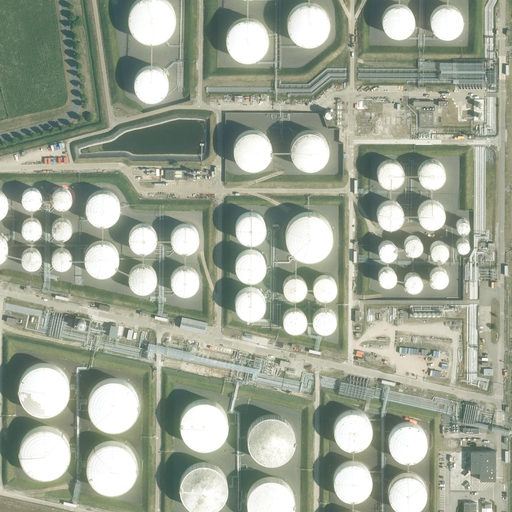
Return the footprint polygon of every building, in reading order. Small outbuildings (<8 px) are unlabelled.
[(131,7),(130,8),(130,10),(129,11),(129,12),(129,13),(128,14),(128,15),(128,16),(128,17),(128,19),(128,20),(128,21),(128,22),(129,23),(129,25),(129,26),(130,27),(130,28),(131,29),(131,30),(132,31),(133,32),(134,34),(135,35),(136,35),(137,36),(138,37),(139,38),(140,38),(141,39),(142,39),(143,40),(144,40),(145,41),(146,41),(148,41),(149,42),(151,42),(152,42),(153,42),(154,42),(155,41),(157,41),(158,41),(159,41),(160,40),(161,40),(162,39),(163,39),(164,38),(165,37),(166,36),(167,36),(168,35),(169,34),(170,33),(171,32),(172,31),(172,30),(173,29),(173,28),(174,27),(174,26),(174,24),(175,23),(175,22),(175,21),(175,20),(175,19),(175,18),(175,17),(175,15),(175,13),(174,12),(174,11),(174,10),(173,9),(173,8),(172,7),(172,6),(171,5),(170,4),(169,3),(169,2),(167,0),(166,0),(136,0),(136,1),(135,1),(134,2),(133,3),(132,5),(132,6),(131,7)] [(287,23),(287,25),(287,26),(287,27),(287,29),(288,30),(288,31),(289,32),(290,34),(290,35),(291,36),(292,37),(292,38),(293,38),(294,39),(295,40),(296,41),(297,41),(299,42),(300,43),(301,43),(303,44),(304,44),(305,44),(307,44),(308,44),(309,44),(310,44),(311,44),(312,44),(313,44),(315,43),(316,43),(317,42),(318,42),(319,41),(320,40),(321,40),(322,39),(323,38),(324,37),(325,36),(325,35),(326,34),(327,33),(328,31),(328,30),(328,29),(328,28),(329,27),(329,25),(329,24),(329,23),(329,22),(329,21),(329,20),(329,19),(328,18),(328,17),(328,16),(327,15),(327,14),(326,13),(326,12),(325,11),(324,10),(323,9),(322,8),(322,7),(321,6),(319,5),(318,5),(317,4),(316,4),(315,3),(313,3),(312,3),(311,2),(309,2),(308,2),(307,2),(306,2),(305,2),(304,3),(303,3),(301,3),(300,4),(299,4),(297,5),(296,6),(295,6),(295,7),(293,8),(293,9),(292,9),(292,10),(291,10),(290,11),(290,12),(289,13),(289,14),(288,16),(288,17),(287,18),(287,19),(287,20),(287,22),(287,23)] [(391,5),(391,6),(390,6),(389,7),(388,7),(387,8),(386,9),(385,10),(385,11),(384,12),(384,13),(383,14),(382,15),(382,16),(382,17),(382,18),(382,19),(382,20),(382,21),(382,22),(382,23),(382,24),(383,25),(383,26),(383,27),(384,28),(385,29),(385,30),(386,31),(387,32),(388,33),(389,33),(390,34),(391,34),(392,35),(393,35),(395,36),(396,36),(397,36),(399,36),(400,36),(401,36),(402,36),(403,35),(404,35),(406,34),(407,33),(408,32),(409,31),(410,31),(410,30),(411,29),(412,28),(412,27),(412,26),(413,26),(413,25),(413,24),(414,23),(414,22),(414,21),(414,20),(414,19),(414,18),(413,17),(413,16),(413,15),(413,14),(412,13),(412,12),(411,11),(410,10),(410,9),(409,8),(408,8),(407,7),(406,6),(405,6),(404,5),(403,5),(402,4),(401,4),(400,4),(399,4),(397,4),(396,4),(395,4),(394,4),(392,5),(391,5)] [(460,14),(460,13),(459,12),(459,11),(458,10),(457,9),(456,8),(455,7),(454,6),(452,6),(451,5),(449,5),(448,5),(447,4),(446,4),(444,4),(443,5),(441,5),(440,5),(439,6),(438,7),(436,8),(435,9),(434,10),(433,12),(432,13),(431,14),(431,15),(431,16),(430,17),(430,18),(430,19),(430,20),(430,21),(430,22),(430,23),(430,24),(430,25),(431,26),(431,27),(432,28),(432,29),(433,30),(434,32),(435,32),(436,33),(437,34),(438,35),(439,35),(440,35),(441,36),(442,36),(444,36),(445,36),(446,36),(447,36),(449,36),(450,36),(451,36),(452,35),(453,35),(454,34),(455,34),(456,33),(457,32),(458,31),(459,30),(460,29),(460,28),(461,27),(461,26),(461,25),(462,23),(462,22),(462,21),(462,20),(462,19),(462,18),(462,17),(461,16),(461,15),(461,14),(460,14)] [(227,32),(227,33),(226,34),(226,35),(226,36),(226,38),(226,39),(226,40),(226,41),(226,42),(226,43),(227,44),(227,45),(227,46),(228,47),(228,48),(229,49),(229,50),(230,52),(231,53),(232,53),(233,54),(234,55),(235,56),(236,57),(237,58),(238,58),(240,58),(241,59),(242,59),(243,60),(245,60),(246,60),(248,60),(249,60),(250,60),(252,59),(253,59),(254,58),(255,58),(256,58),(257,57),(258,56),(260,55),(261,55),(262,54),(262,53),(263,52),(264,51),(265,50),(265,49),(266,48),(266,47),(267,46),(267,45),(267,43),(268,42),(268,41),(268,40),(268,39),(268,38),(268,37),(268,36),(268,35),(268,34),(267,33),(267,32),(267,31),(266,30),(266,29),(265,28),(264,27),(264,26),(263,25),(262,24),(261,23),(260,22),(259,22),(258,21),(257,20),(256,20),(255,19),(253,19),(252,18),(251,18),(250,18),(248,18),(247,18),(245,18),(244,18),(243,18),(241,19),(239,19),(238,20),(237,20),(236,21),(234,22),(233,23),(232,24),(231,25),(230,26),(229,27),(229,28),(228,29),(228,30),(227,31),(227,32)] [(139,70),(138,71),(137,72),(137,73),(136,74),(136,75),(135,76),(135,77),(135,78),(134,79),(134,80),(134,81),(134,82),(134,83),(134,84),(134,86),(134,87),(135,88),(135,89),(135,90),(136,91),(137,92),(137,93),(138,93),(139,94),(139,95),(140,96),(141,97),(142,97),(143,98),(144,98),(145,98),(146,99),(147,99),(149,99),(150,99),(151,100),(152,99),(153,99),(154,99),(155,99),(156,99),(157,98),(158,98),(160,97),(161,97),(161,96),(162,95),(163,95),(164,94),(164,93),(165,92),(166,91),(166,90),(167,89),(167,88),(167,87),(168,86),(168,85),(168,84),(168,83),(168,82),(168,81),(168,80),(168,79),(167,78),(167,77),(167,76),(166,74),(165,73),(165,72),(164,71),(163,70),(162,70),(161,69),(160,68),(158,67),(157,66),(156,66),(154,66),(153,66),(152,66),(151,65),(149,66),(148,66),(147,66),(145,66),(144,67),(143,68),(141,68),(140,69),(139,70)] [(331,125),(335,125),(336,110),(325,110),(325,117),(329,117),(329,121),(331,122),(331,125)] [(265,135),(264,134),(263,133),(262,132),(261,132),(259,131),(258,131),(256,130),(255,130),(253,130),(252,130),(250,130),(249,130),(247,130),(246,131),(245,131),(243,132),(242,133),(241,133),(240,134),(239,135),(238,136),(237,137),(236,139),(235,140),(235,141),(235,142),(234,142),(234,143),(234,144),(234,145),(233,146),(233,147),(233,148),(233,149),(233,150),(233,151),(233,152),(234,153),(234,154),(234,155),(235,156),(235,157),(236,158),(236,159),(237,160),(238,161),(239,162),(240,163),(240,164),(241,164),(243,165),(244,166),(245,167),(246,167),(247,167),(248,167),(249,168),(251,168),(252,168),(253,168),(254,168),(255,168),(257,167),(258,167),(259,167),(260,166),(261,166),(262,165),(263,165),(263,164),(264,164),(265,163),(266,162),(267,161),(268,160),(268,159),(269,158),(269,157),(270,156),(270,155),(271,154),(271,153),(271,152),(271,151),(271,150),(271,149),(271,147),(271,146),(271,145),(271,144),(270,143),(270,142),(269,141),(269,140),(268,139),(268,138),(267,137),(266,136),(266,135),(265,135)] [(299,133),(298,133),(298,134),(297,135),(296,135),(295,136),(294,137),(293,138),(293,139),(292,140),(292,142),(291,143),(291,144),(291,145),(290,146),(290,147),(290,148),(290,149),(290,150),(290,151),(290,152),(291,153),(291,155),(291,156),(292,157),(292,158),(293,159),(294,160),(295,161),(296,162),(297,163),(297,164),(298,165),(299,165),(300,166),(301,166),(302,167),(303,167),(305,167),(306,168),(307,168),(308,168),(309,168),(310,168),(311,168),(312,168),(314,167),(315,167),(316,167),(317,166),(318,166),(319,165),(320,165),(320,164),(321,164),(322,163),(323,162),(324,161),(325,160),(325,159),(326,158),(326,157),(327,156),(327,155),(327,154),(328,152),(328,151),(328,150),(328,148),(328,147),(328,146),(328,145),(327,144),(327,143),(327,142),(326,141),(326,140),(325,139),(324,138),(324,137),(323,136),(321,134),(320,133),(318,132),(317,132),(315,131),(314,131),(313,130),(311,130),(309,130),(308,130),(307,130),(305,130),(303,131),(302,131),(301,132),(299,133)] [(403,166),(402,165),(401,164),(400,163),(399,162),(398,162),(398,161),(397,161),(396,160),(395,160),(394,160),(392,159),(391,159),(390,159),(389,159),(388,159),(387,160),(386,160),(384,161),(383,162),(382,162),(381,163),(381,164),(380,165),(379,166),(378,168),(378,169),(378,170),(377,171),(377,172),(377,173),(377,174),(378,175),(378,176),(378,177),(379,178),(379,179),(379,180),(380,181),(381,182),(382,183),(383,183),(384,184),(385,185),(386,185),(387,185),(388,186),(389,186),(390,186),(391,186),(392,186),(394,185),(395,185),(397,184),(398,184),(398,183),(399,183),(400,182),(401,181),(402,180),(402,179),(403,178),(403,177),(404,176),(404,175),(404,174),(404,173),(404,172),(404,171),(404,170),(403,169),(403,168),(403,166)] [(444,168),(443,167),(442,165),(441,164),(440,163),(439,162),(438,161),(437,161),(436,160),(435,160),(433,160),(432,159),(431,159),(430,159),(429,160),(428,160),(427,160),(426,160),(425,161),(424,162),(423,162),(422,163),(421,164),(420,165),(420,166),(419,167),(419,168),(418,169),(418,170),(418,171),(418,172),(418,173),(418,174),(418,175),(418,176),(419,177),(419,178),(419,179),(420,179),(420,181),(421,181),(422,182),(423,183),(425,184),(426,185),(427,185),(428,186),(429,186),(430,186),(432,186),(433,186),(434,186),(436,185),(437,185),(438,184),(440,183),(441,182),(442,181),(442,180),(443,180),(443,179),(443,178),(444,177),(444,176),(444,175),(445,174),(445,173),(445,172),(445,171),(444,170),(444,169),(444,168)] [(42,195),(41,194),(41,193),(41,192),(40,192),(40,191),(39,190),(38,190),(38,189),(37,189),(36,188),(35,188),(34,188),(33,188),(32,187),(32,188),(31,188),(30,188),(29,188),(28,188),(28,189),(27,189),(26,189),(26,190),(25,191),(24,191),(24,192),(23,193),(23,194),(22,195),(22,196),(22,197),(22,198),(22,199),(22,200),(23,201),(23,202),(24,203),(25,204),(25,205),(26,205),(26,206),(27,206),(28,207),(29,207),(30,207),(31,207),(32,208),(33,208),(33,207),(34,207),(35,207),(36,207),(37,206),(38,206),(39,205),(40,204),(40,203),(41,203),(41,202),(42,201),(42,200),(42,199),(42,198),(42,197),(42,196),(42,195)] [(72,198),(72,197),(72,196),(72,195),(71,194),(71,193),(70,192),(69,191),(69,190),(68,190),(67,189),(66,189),(65,188),(64,188),(63,188),(62,188),(61,188),(60,188),(59,188),(58,188),(57,189),(56,189),(56,190),(55,191),(54,191),(54,192),(53,193),(53,194),(52,194),(52,195),(52,196),(52,197),(52,198),(52,199),(52,200),(52,201),(53,202),(53,203),(54,203),(54,204),(55,205),(56,206),(57,207),(58,207),(59,207),(60,208),(61,208),(62,208),(63,208),(64,208),(65,207),(66,207),(67,206),(68,206),(69,205),(70,204),(70,203),(71,202),(71,201),(72,200),(72,199),(72,198)] [(104,190),(103,190),(102,190),(101,190),(100,190),(99,190),(98,190),(97,190),(96,191),(95,191),(94,192),(93,192),(92,193),(91,194),(90,194),(89,195),(89,196),(88,197),(87,198),(87,199),(86,200),(86,201),(86,202),(85,203),(85,204),(85,205),(85,206),(85,207),(85,208),(85,209),(85,210),(85,211),(86,212),(86,213),(86,214),(87,215),(88,216),(88,217),(89,218),(90,219),(90,220),(91,220),(92,221),(93,222),(94,222),(95,223),(96,223),(97,223),(98,224),(99,224),(100,224),(101,224),(102,224),(103,224),(104,224),(105,224),(106,224),(107,224),(108,223),(109,223),(110,222),(111,222),(112,221),(113,220),(114,220),(115,219),(115,218),(116,217),(117,217),(117,216),(118,215),(118,214),(119,213),(119,212),(119,211),(119,209),(120,208),(120,207),(120,206),(120,205),(119,204),(119,203),(119,202),(119,201),(118,200),(118,199),(117,198),(117,197),(116,196),(115,195),(114,194),(113,193),(112,193),(111,192),(110,191),(109,191),(108,191),(107,190),(106,190),(105,190),(104,190)] [(395,201),(393,201),(392,201),(391,200),(390,200),(389,201),(388,201),(387,201),(386,201),(385,201),(384,202),(383,203),(382,203),(381,204),(380,205),(380,206),(379,207),(378,208),(378,209),(378,210),(377,211),(377,212),(377,213),(377,214),(377,215),(377,216),(377,217),(378,218),(378,219),(379,221),(380,222),(380,223),(381,223),(382,224),(382,225),(383,225),(384,226),(385,226),(386,226),(387,227),(388,227),(389,227),(390,227),(391,227),(392,227),(393,227),(394,227),(395,226),(396,226),(397,225),(398,225),(399,224),(400,223),(401,222),(402,221),(402,220),(403,218),(403,217),(404,216),(404,215),(404,214),(404,213),(404,212),(403,212),(403,211),(403,210),(403,209),(402,208),(402,207),(401,206),(401,205),(400,205),(399,204),(399,203),(398,203),(397,202),(396,202),(395,201)] [(433,200),(432,200),(431,200),(430,200),(429,200),(428,200),(427,200),(426,201),(425,201),(424,202),(423,203),(422,203),(421,204),(421,205),(420,205),(420,206),(419,207),(419,208),(419,209),(418,209),(418,210),(418,211),(418,212),(418,213),(418,214),(418,215),(418,216),(418,217),(419,218),(419,219),(420,220),(420,221),(421,222),(422,223),(423,224),(424,224),(425,225),(426,225),(426,226),(427,226),(428,226),(429,226),(430,226),(431,226),(432,226),(433,226),(434,226),(435,226),(436,225),(437,225),(438,225),(439,224),(440,223),(441,222),(442,221),(442,220),(443,219),(444,218),(444,217),(444,216),(444,215),(445,214),(445,213),(444,212),(444,211),(444,210),(444,209),(444,208),(443,207),(442,206),(442,205),(441,204),(440,203),(439,202),(437,201),(436,201),(435,200),(434,200),(433,200)] [(265,222),(264,221),(264,220),(263,219),(263,218),(262,218),(261,217),(261,216),(260,215),(259,215),(258,214),(257,213),(256,213),(255,213),(254,212),(253,212),(252,212),(251,212),(250,212),(248,212),(247,212),(246,212),(245,213),(244,213),(243,214),(242,214),(241,215),(240,216),(239,217),(238,218),(238,219),(237,220),(237,221),(236,222),(236,223),(235,224),(235,225),(235,226),(235,227),(235,228),(235,229),(236,230),(236,231),(236,232),(237,233),(237,234),(238,235),(238,236),(239,237),(240,238),(241,239),(242,239),(243,240),(244,240),(245,241),(246,241),(247,242),(248,242),(249,242),(250,242),(251,242),(252,242),(253,242),(254,241),(255,241),(256,241),(257,240),(258,240),(259,239),(260,238),(261,238),(262,237),(262,236),(263,235),(264,234),(264,233),(264,232),(265,231),(265,230),(265,229),(265,228),(265,227),(265,226),(265,225),(265,223),(265,222)] [(315,213),(313,212),(312,212),(311,212),(310,212),(308,212),(307,212),(306,212),(304,212),(303,212),(302,213),(301,213),(299,214),(298,214),(297,215),(296,216),(295,216),(294,217),(293,218),(292,219),(291,220),(290,221),(289,222),(289,223),(288,224),(287,225),(287,227),(286,228),(286,229),(286,230),(285,232),(285,233),(285,234),(285,236),(285,237),(285,238),(286,240),(286,241),(286,242),(287,243),(287,245),(288,246),(288,247),(289,248),(290,249),(290,250),(291,251),(292,252),(293,253),(294,254),(295,255),(296,255),(298,256),(299,257),(300,257),(301,257),(302,258),(304,258),(305,258),(306,259),(308,259),(309,259),(310,259),(312,258),(313,258),(314,258),(315,258),(317,257),(318,257),(319,256),(320,256),(321,255),(323,254),(324,253),(325,252),(326,251),(327,250),(328,248),(329,247),(329,246),(330,245),(330,244),(331,243),(331,241),(332,240),(332,239),(332,238),(332,236),(332,235),(332,234),(332,232),(332,231),(331,230),(331,228),(331,227),(330,226),(330,225),(329,224),(328,222),(328,221),(327,220),(326,219),(325,218),(324,218),(323,217),(322,216),(321,215),(320,215),(318,214),(317,213),(316,213),(315,213)] [(22,226),(22,227),(22,228),(22,229),(22,230),(22,231),(23,232),(23,233),(24,234),(25,235),(26,236),(27,236),(28,237),(29,237),(30,237),(31,238),(32,238),(33,237),(34,237),(35,237),(36,237),(36,236),(37,236),(38,236),(38,235),(39,234),(40,234),(40,233),(41,232),(41,231),(41,230),(42,229),(42,228),(42,227),(42,226),(42,225),(41,224),(41,223),(40,222),(39,221),(39,220),(38,220),(37,219),(36,218),(35,218),(34,218),(33,218),(32,218),(31,218),(30,218),(29,218),(28,218),(27,219),(26,219),(26,220),(25,220),(24,221),(23,222),(23,223),(22,224),(22,225),(22,226)] [(52,226),(52,227),(52,228),(52,229),(52,230),(52,231),(53,232),(53,233),(54,233),(54,234),(55,235),(56,236),(57,236),(57,237),(58,237),(59,237),(60,238),(61,238),(62,238),(63,238),(64,237),(65,237),(66,237),(67,237),(67,236),(68,236),(69,235),(69,234),(70,234),(70,233),(71,232),(71,231),(72,231),(72,230),(72,229),(72,228),(72,227),(72,226),(72,225),(71,224),(71,223),(70,222),(70,221),(69,221),(69,220),(68,220),(67,219),(66,219),(66,218),(65,218),(64,218),(63,218),(62,218),(61,218),(60,218),(59,218),(58,219),(57,219),(56,219),(56,220),(55,221),(54,221),(54,222),(53,223),(53,224),(52,225),(52,226)] [(459,219),(457,220),(455,221),(454,223),(453,225),(453,228),(454,230),(456,231),(458,232),(459,232),(462,232),(464,231),(465,228),(466,226),(466,224),(465,222),(463,221),(461,220),(459,219)] [(134,226),(134,227),(133,227),(132,228),(131,229),(131,230),(130,230),(130,231),(130,232),(129,233),(129,234),(129,235),(129,236),(129,237),(129,238),(129,239),(129,240),(129,241),(130,242),(130,243),(130,244),(131,245),(132,246),(133,247),(134,248),(134,249),(135,249),(136,250),(137,250),(138,250),(139,251),(140,251),(141,251),(142,251),(143,251),(144,251),(145,251),(146,251),(147,251),(148,250),(149,250),(150,249),(151,249),(151,248),(152,247),(153,247),(154,246),(154,245),(155,244),(155,243),(156,243),(156,242),(156,241),(156,240),(157,239),(157,238),(157,237),(157,236),(156,235),(156,234),(156,233),(156,232),(155,231),(155,230),(154,229),(154,228),(153,228),(152,227),(151,226),(150,225),(149,225),(148,224),(147,224),(146,224),(145,223),(144,223),(143,223),(142,223),(141,223),(140,223),(139,224),(138,224),(137,224),(136,225),(135,225),(134,226)] [(177,226),(176,227),(175,227),(175,228),(174,229),(173,229),(173,230),(172,231),(172,232),(171,233),(171,234),(171,235),(171,236),(171,237),(171,238),(171,239),(171,240),(171,241),(171,242),(172,243),(172,244),(173,245),(173,246),(174,246),(175,247),(175,248),(176,248),(177,249),(178,250),(179,250),(180,250),(180,251),(181,251),(182,251),(183,251),(184,251),(185,251),(186,251),(187,251),(188,251),(189,251),(190,250),(191,250),(192,249),(193,249),(194,248),(195,247),(196,246),(196,245),(197,244),(197,243),(198,242),(198,241),(198,240),(199,239),(199,238),(199,237),(199,236),(199,235),(198,234),(198,233),(197,232),(197,231),(196,230),(196,229),(195,228),(194,227),(193,226),(192,226),(191,225),(190,225),(189,224),(188,224),(187,224),(186,224),(185,224),(184,224),(183,224),(182,224),(181,224),(180,224),(180,225),(179,225),(178,225),(177,226)] [(421,239),(420,238),(419,237),(418,236),(417,236),(417,235),(416,235),(415,235),(414,235),(413,235),(412,235),(411,235),(410,235),(409,235),(408,236),(407,236),(406,237),(406,238),(405,238),(405,239),(404,240),(404,241),(404,242),(403,243),(403,244),(403,245),(404,246),(404,247),(404,248),(405,249),(405,250),(406,251),(407,251),(407,252),(408,252),(409,253),(411,253),(412,253),(413,253),(414,253),(416,253),(417,253),(418,252),(419,251),(420,251),(420,250),(421,250),(421,249),(421,248),(422,247),(422,246),(422,245),(422,244),(422,243),(422,242),(422,241),(421,240),(421,239)] [(460,239),(458,239),(456,240),(454,242),(453,244),(453,246),(453,248),(454,250),(456,251),(457,252),(459,253),(462,252),(464,251),(465,249),(466,247),(466,245),(465,243),(464,241),(462,240),(460,239)] [(379,246),(378,247),(378,248),(378,249),(378,250),(378,251),(379,252),(379,253),(379,254),(380,254),(380,255),(381,256),(382,257),(383,258),(384,258),(385,258),(386,259),(387,259),(388,259),(389,259),(390,258),(391,258),(392,258),(393,257),(394,256),(395,255),(396,254),(396,253),(397,252),(397,251),(397,250),(397,249),(397,248),(397,247),(397,246),(396,246),(396,245),(396,244),(395,244),(395,243),(394,242),(393,242),(393,241),(392,241),(391,240),(390,240),(389,240),(388,240),(387,240),(386,240),(385,240),(384,240),(383,241),(382,242),(381,242),(380,243),(380,244),(379,245),(379,246)] [(430,247),(430,248),(429,249),(429,250),(429,251),(430,251),(430,252),(430,253),(430,254),(431,255),(432,256),(432,257),(433,258),(434,258),(435,258),(436,259),(437,259),(438,259),(440,259),(441,259),(442,259),(443,258),(444,258),(445,257),(446,256),(446,255),(447,255),(447,254),(448,253),(448,252),(448,250),(448,249),(448,248),(448,247),(448,246),(447,246),(447,245),(446,244),(446,243),(445,243),(444,242),(443,241),(442,241),(440,240),(439,240),(437,240),(437,241),(436,241),(435,241),(434,241),(434,242),(433,243),(432,243),(432,244),(431,244),(431,245),(430,246),(430,247)] [(103,241),(102,241),(101,241),(100,241),(99,241),(98,241),(97,241),(96,242),(95,242),(94,243),(93,243),(92,244),(91,244),(90,245),(90,246),(89,246),(88,247),(88,248),(87,249),(86,250),(86,251),(86,252),(85,253),(85,254),(85,255),(85,256),(84,257),(84,258),(84,259),(85,260),(85,261),(85,262),(85,263),(86,264),(86,265),(87,266),(87,267),(88,268),(88,269),(89,269),(90,270),(91,271),(92,271),(92,272),(93,273),(94,273),(95,274),(96,274),(97,274),(98,274),(99,275),(100,275),(101,275),(103,275),(104,275),(105,274),(106,274),(107,274),(108,274),(109,273),(110,273),(111,272),(112,271),(113,270),(114,269),(115,268),(116,267),(116,266),(117,265),(117,264),(118,263),(118,262),(118,261),(118,260),(118,259),(119,258),(119,257),(118,256),(118,255),(118,254),(118,253),(117,252),(117,251),(117,250),(116,249),(116,248),(115,247),(114,246),(113,246),(113,245),(112,244),(111,244),(110,243),(109,243),(108,242),(107,242),(106,241),(105,241),(104,241),(103,241)] [(39,264),(40,264),(40,263),(41,262),(41,261),(41,260),(42,259),(42,258),(42,257),(42,256),(41,256),(41,255),(41,254),(41,253),(40,253),(40,252),(39,251),(38,250),(37,250),(37,249),(36,249),(35,248),(34,248),(33,248),(32,248),(31,248),(30,248),(29,248),(28,248),(27,249),(26,250),(25,250),(25,251),(24,251),(23,252),(23,253),(22,254),(22,255),(22,256),(22,257),(22,258),(22,259),(22,260),(22,261),(23,262),(23,263),(23,264),(24,264),(25,265),(26,266),(27,267),(28,267),(29,267),(30,267),(30,268),(31,268),(32,268),(33,268),(34,267),(35,267),(36,267),(37,266),(38,265),(39,265),(39,264)] [(69,251),(69,250),(68,250),(67,249),(66,248),(65,248),(64,248),(63,248),(62,248),(61,248),(60,248),(59,248),(58,248),(57,249),(56,249),(56,250),(55,250),(54,251),(53,252),(53,253),(52,253),(52,254),(52,255),(52,256),(52,257),(52,258),(52,259),(52,260),(52,261),(52,262),(53,262),(53,263),(54,264),(55,265),(56,266),(57,266),(57,267),(58,267),(59,267),(60,268),(61,268),(62,268),(63,268),(64,267),(65,267),(66,267),(67,266),(68,266),(68,265),(69,265),(70,264),(70,263),(71,262),(71,261),(71,260),(72,259),(72,258),(72,257),(72,256),(71,255),(71,254),(71,253),(70,252),(69,251)] [(261,253),(260,253),(259,252),(258,251),(257,251),(256,251),(255,250),(254,250),(253,250),(252,249),(251,249),(250,249),(249,249),(248,249),(247,250),(246,250),(245,250),(244,251),(243,251),(242,252),(241,252),(241,253),(240,253),(239,254),(238,255),(238,256),(237,257),(237,258),(236,259),(236,260),(236,261),(235,262),(235,263),(235,264),(235,265),(235,266),(235,267),(235,268),(235,269),(236,270),(236,271),(237,272),(237,273),(238,273),(238,274),(239,275),(240,276),(241,277),(242,278),(243,278),(244,279),(245,279),(246,279),(247,280),(248,280),(249,280),(250,280),(251,280),(252,280),(253,280),(254,280),(255,279),(256,279),(257,279),(258,278),(259,277),(260,277),(260,276),(261,276),(262,275),(263,274),(263,273),(264,272),(264,271),(265,270),(265,269),(265,268),(265,267),(266,266),(266,265),(266,264),(266,263),(266,262),(265,261),(265,260),(265,259),(264,258),(264,257),(263,256),(262,255),(261,254),(261,253)] [(154,269),(153,268),(153,267),(152,267),(151,266),(150,265),(149,265),(148,264),(147,264),(146,263),(145,263),(143,263),(142,263),(141,263),(140,263),(139,264),(138,264),(137,264),(136,265),(135,265),(135,266),(134,266),(133,267),(132,268),(131,269),(130,270),(130,271),(130,272),(129,273),(129,274),(129,275),(129,276),(129,277),(129,278),(129,279),(129,280),(129,281),(129,282),(130,283),(130,284),(131,285),(131,286),(132,287),(133,287),(134,288),(134,289),(135,289),(136,290),(137,290),(138,290),(139,291),(140,291),(141,291),(142,291),(143,291),(144,291),(145,291),(146,291),(147,290),(148,290),(149,290),(150,289),(151,288),(152,288),(153,287),(153,286),(154,285),(155,285),(155,284),(155,283),(156,282),(156,281),(156,280),(157,279),(157,278),(157,277),(157,276),(156,275),(156,274),(156,273),(156,272),(155,271),(155,270),(154,269)] [(192,268),(191,267),(190,266),(189,266),(188,266),(187,266),(186,266),(185,266),(184,266),(183,266),(182,266),(181,266),(180,266),(179,267),(178,267),(177,268),(176,268),(176,269),(175,270),(174,270),(174,271),(173,272),(173,273),(172,273),(172,274),(171,275),(171,276),(171,277),(171,278),(171,279),(171,280),(171,281),(171,282),(171,283),(171,284),(172,285),(172,286),(173,287),(173,288),(174,288),(174,289),(175,290),(176,290),(177,291),(177,292),(178,292),(179,292),(180,293),(181,293),(182,293),(183,293),(184,293),(185,294),(186,293),(187,293),(188,293),(189,293),(190,292),(191,292),(192,292),(193,291),(193,290),(194,290),(195,289),(195,288),(196,288),(197,287),(197,286),(197,285),(198,284),(198,283),(199,282),(199,281),(199,280),(199,279),(199,278),(198,277),(198,276),(198,275),(198,274),(197,273),(196,272),(196,271),(195,270),(194,269),(193,268),(192,268)] [(378,273),(378,274),(378,275),(378,276),(378,277),(378,278),(378,279),(379,280),(380,281),(380,282),(381,282),(381,283),(382,283),(383,284),(384,284),(385,284),(387,285),(388,284),(389,284),(390,284),(391,284),(392,283),(393,282),(394,282),(395,281),(395,280),(396,279),(396,278),(396,277),(396,276),(396,275),(396,274),(396,273),(396,272),(396,271),(395,270),(394,269),(393,268),(392,267),(391,266),(390,266),(389,266),(388,266),(387,266),(386,266),(385,266),(384,266),(383,267),(382,267),(381,268),(380,268),(380,269),(379,270),(378,271),(378,272),(378,273)] [(431,271),(430,271),(430,272),(429,273),(429,274),(429,275),(429,276),(429,277),(429,278),(430,279),(430,280),(430,281),(431,281),(431,282),(432,283),(433,283),(434,284),(435,285),(436,285),(438,285),(439,285),(441,285),(442,285),(443,284),(444,283),(445,282),(446,282),(446,281),(447,281),(447,280),(447,279),(448,278),(448,277),(448,276),(448,275),(448,274),(447,273),(447,272),(447,271),(446,271),(446,270),(445,269),(444,268),(443,268),(442,267),(441,267),(440,266),(439,266),(438,266),(437,266),(436,267),(435,267),(434,268),(433,268),(432,269),(431,269),(431,270),(431,271)] [(421,277),(421,276),(420,275),(420,274),(419,274),(418,273),(417,272),(416,272),(415,271),(414,271),(413,271),(412,271),(411,271),(410,272),(409,272),(408,272),(407,273),(406,274),(405,275),(404,276),(404,277),(404,278),(403,279),(403,280),(403,281),(403,282),(403,283),(404,283),(404,284),(404,285),(405,286),(406,287),(407,288),(408,289),(409,289),(410,290),(411,290),(412,290),(414,290),(415,290),(416,289),(417,289),(418,288),(419,288),(420,287),(420,286),(421,286),(421,285),(421,284),(422,283),(422,282),(422,281),(422,280),(422,279),(422,278),(422,277),(421,277)] [(301,296),(302,296),(303,295),(304,294),(304,293),(305,293),(305,292),(306,291),(306,290),(306,289),(306,288),(306,287),(307,287),(306,286),(306,285),(306,284),(306,283),(306,282),(305,281),(304,280),(304,279),(303,278),(302,277),(301,277),(300,276),(299,275),(298,275),(297,275),(296,275),(295,275),(294,275),(293,275),(292,275),(291,275),(290,276),(289,276),(288,276),(288,277),(287,277),(286,278),(286,279),(285,279),(285,280),(284,281),(284,282),(283,283),(283,284),(283,285),(283,286),(283,287),(283,288),(283,289),(283,290),(283,291),(284,291),(284,292),(285,293),(285,294),(286,294),(286,295),(287,296),(288,296),(288,297),(289,297),(290,297),(291,298),(292,298),(293,298),(294,298),(295,298),(296,298),(297,298),(298,298),(299,298),(300,297),(301,296)] [(315,280),(314,281),(314,282),(313,283),(313,284),(313,285),(313,286),(313,287),(313,288),(313,289),(313,290),(313,291),(314,292),(314,293),(315,294),(316,295),(316,296),(317,296),(318,297),(319,297),(319,298),(320,298),(321,298),(322,298),(323,299),(324,299),(325,299),(326,299),(327,298),(328,298),(329,298),(330,297),(331,297),(332,296),(333,295),(334,294),(335,293),(335,292),(336,291),(336,290),(336,289),(336,288),(336,287),(336,286),(336,285),(336,284),(336,283),(335,282),(335,281),(334,280),(334,279),(333,278),(332,278),(332,277),(331,277),(330,276),(329,276),(328,276),(328,275),(327,275),(326,275),(325,275),(324,275),(323,275),(322,275),(321,275),(320,276),(319,276),(318,277),(317,277),(317,278),(316,279),(315,279),(315,280)] [(261,291),(260,290),(259,289),(258,289),(257,288),(256,288),(255,287),(254,287),(253,287),(252,287),(251,287),(250,287),(249,287),(248,287),(247,287),(246,287),(245,288),(244,288),(243,288),(242,289),(241,289),(241,290),(240,291),(239,292),(238,292),(238,293),(237,294),(237,295),(236,296),(236,297),(236,298),(235,299),(235,300),(235,301),(235,302),(235,303),(235,304),(235,305),(235,306),(236,307),(236,308),(237,309),(237,310),(238,311),(239,312),(240,313),(240,314),(241,314),(242,315),(243,315),(244,316),(245,316),(246,317),(247,317),(248,317),(249,317),(250,317),(251,317),(252,317),(253,317),(254,317),(255,317),(256,316),(257,316),(258,315),(259,315),(260,314),(261,313),(262,312),(263,311),(263,310),(264,310),(264,309),(265,308),(265,307),(265,306),(265,305),(266,304),(266,303),(266,302),(266,301),(265,300),(265,299),(265,298),(265,297),(264,296),(264,295),(263,294),(263,293),(262,292),(261,291)] [(305,325),(306,324),(306,323),(306,322),(306,321),(307,321),(307,320),(307,319),(307,318),(306,317),(306,316),(306,315),(306,314),(305,313),(304,312),(303,311),(302,310),(301,309),(300,308),(299,308),(298,308),(297,308),(296,307),(295,307),(294,307),(293,307),(292,308),(291,308),(290,308),(289,309),(288,309),(287,310),(286,311),(285,312),(284,313),(284,314),(284,315),(283,316),(283,317),(283,318),(283,319),(283,320),(283,321),(283,322),(283,323),(284,324),(284,325),(285,326),(285,327),(286,328),(287,328),(288,329),(289,330),(290,330),(291,331),(292,331),(293,331),(294,331),(295,331),(296,331),(297,331),(298,331),(299,330),(300,330),(301,330),(301,329),(302,328),(303,328),(304,327),(305,326),(305,325)] [(335,313),(334,312),(333,312),(333,311),(332,310),(331,310),(330,309),(329,309),(329,308),(328,308),(327,308),(326,308),(325,307),(324,307),(323,308),(322,308),(321,308),(320,308),(319,309),(318,309),(317,310),(316,310),(316,311),(315,312),(314,313),(313,314),(313,315),(313,316),(313,317),(312,318),(312,319),(312,320),(312,321),(313,322),(313,323),(313,324),(314,325),(314,326),(315,326),(315,327),(316,328),(317,329),(318,330),(319,330),(320,331),(321,331),(322,331),(323,331),(324,331),(325,331),(326,331),(327,331),(328,331),(329,330),(330,330),(331,330),(331,329),(332,328),(333,328),(334,327),(334,326),(335,325),(335,324),(336,323),(336,322),(336,321),(336,320),(336,319),(336,318),(336,317),(336,316),(335,315),(335,314),(335,313)] [(488,321),(488,311),(479,310),(479,320),(488,321)] [(89,329),(91,319),(78,316),(75,327),(89,329)] [(180,327),(206,333),(208,322),(182,316),(180,327)] [(392,344),(393,344),(393,343),(394,343),(394,342),(395,342),(396,341),(396,340),(397,339),(397,338),(398,337),(398,336),(398,335),(398,334),(398,333),(398,332),(398,331),(398,330),(398,329),(397,329),(397,328),(396,326),(395,325),(395,324),(394,323),(393,323),(392,322),(391,321),(390,321),(389,320),(388,320),(387,320),(386,320),(385,320),(384,320),(383,320),(382,320),(381,320),(380,321),(379,321),(378,321),(377,322),(376,323),(375,324),(374,325),(373,327),(372,327),(372,328),(372,329),(372,330),(371,331),(371,332),(371,333),(371,334),(371,335),(371,336),(372,337),(372,338),(372,339),(373,340),(373,341),(374,341),(375,343),(376,343),(376,344),(377,344),(378,345),(379,345),(380,346),(381,346),(382,346),(383,347),(384,347),(385,347),(386,347),(387,346),(388,346),(389,346),(390,346),(391,345),(392,344)] [(459,322),(458,322),(457,322),(456,323),(455,323),(455,324),(454,324),(454,325),(453,326),(453,327),(453,328),(453,329),(454,329),(454,330),(454,331),(455,331),(455,332),(456,332),(457,332),(458,332),(459,332),(460,332),(461,332),(461,331),(462,331),(462,330),(463,330),(463,329),(463,328),(463,327),(463,326),(463,325),(462,325),(462,324),(461,323),(460,323),(459,322)] [(433,329),(432,329),(431,329),(430,329),(430,330),(429,330),(429,331),(428,332),(428,333),(428,334),(428,335),(429,336),(429,337),(430,337),(431,338),(432,338),(433,338),(434,338),(435,338),(435,337),(436,337),(436,336),(437,336),(437,335),(437,334),(437,333),(437,332),(437,331),(436,330),(435,330),(435,329),(434,329),(433,329)] [(423,354),(422,354),(422,353),(421,352),(421,351),(421,350),(420,350),(419,349),(418,348),(417,348),(416,348),(415,347),(414,347),(413,347),(412,347),(411,347),(410,348),(409,348),(408,348),(408,349),(407,349),(407,350),(406,350),(405,351),(405,352),(404,352),(404,353),(404,354),(404,355),(403,355),(403,357),(403,358),(404,358),(404,360),(404,361),(405,361),(405,362),(406,363),(407,364),(408,365),(409,365),(410,366),(411,366),(412,366),(413,366),(415,366),(416,366),(417,365),(418,365),(419,364),(420,364),(420,363),(421,362),(422,362),(422,361),(422,360),(422,359),(423,359),(423,358),(423,357),(423,356),(423,354)] [(460,369),(460,368),(461,367),(462,366),(462,365),(462,364),(463,363),(463,362),(463,361),(463,360),(463,359),(463,358),(462,357),(462,356),(462,355),(461,354),(460,353),(460,352),(459,351),(458,350),(457,350),(457,349),(455,349),(454,348),(453,348),(452,347),(451,347),(450,347),(449,347),(448,347),(446,348),(445,348),(444,348),(442,349),(441,350),(440,351),(439,351),(439,352),(438,353),(438,354),(437,354),(437,355),(437,356),(436,357),(436,358),(436,359),(436,360),(436,361),(436,362),(436,363),(436,364),(436,365),(437,366),(437,367),(438,368),(438,369),(439,370),(440,370),(440,371),(441,372),(442,372),(443,373),(444,373),(445,374),(446,374),(447,374),(448,374),(450,374),(451,374),(452,374),(453,374),(454,373),(455,373),(456,372),(457,372),(458,371),(459,371),(459,370),(460,369)] [(69,387),(69,386),(69,384),(69,383),(69,381),(68,380),(68,379),(67,378),(67,377),(66,376),(66,374),(65,373),(64,372),(63,371),(63,370),(62,370),(61,369),(60,368),(59,367),(58,367),(57,366),(55,365),(54,364),(53,364),(52,364),(50,363),(49,363),(48,363),(46,363),(45,362),(44,362),(43,362),(41,363),(40,363),(39,363),(38,363),(36,364),(35,364),(33,365),(32,365),(31,366),(30,366),(29,367),(28,368),(27,369),(26,370),(25,371),(24,372),(23,373),(23,374),(22,375),(21,376),(21,377),(20,379),(20,380),(20,381),(19,382),(19,384),(19,385),(19,387),(19,388),(19,389),(19,391),(19,392),(19,393),(20,394),(20,395),(20,397),(21,398),(21,399),(22,400),(23,401),(23,402),(24,404),(25,404),(26,405),(27,406),(28,407),(29,408),(30,408),(31,409),(32,410),(33,410),(34,411),(35,411),(37,412),(38,412),(40,413),(41,413),(43,413),(45,413),(47,413),(48,413),(50,412),(51,412),(53,412),(54,411),(55,411),(56,410),(57,409),(58,409),(59,408),(60,407),(61,406),(62,405),(63,404),(64,403),(65,402),(65,401),(66,400),(67,399),(67,398),(68,397),(68,396),(68,394),(69,393),(69,392),(69,391),(69,389),(69,388),(69,387)] [(278,369),(278,368),(278,367),(278,366),(277,366),(277,365),(276,365),(275,365),(274,365),(273,365),(272,365),(271,366),(271,367),(270,367),(270,368),(270,369),(270,370),(270,371),(271,371),(271,372),(272,372),(273,373),(274,373),(275,373),(276,373),(277,372),(278,371),(278,370),(278,369)] [(138,400),(138,399),(138,397),(138,396),(137,395),(137,394),(136,393),(136,392),(135,390),(134,388),(133,387),(132,386),(131,385),(130,385),(129,383),(128,383),(127,382),(126,381),(125,381),(123,380),(122,379),(121,379),(119,379),(118,378),(117,378),(116,378),(114,378),(113,378),(111,378),(110,378),(109,378),(107,379),(106,379),(105,379),(104,380),(102,381),(101,381),(100,382),(98,383),(97,384),(96,385),(95,386),(95,387),(94,387),(93,388),(93,389),(92,390),(91,391),(91,392),(90,393),(90,395),(89,396),(89,398),(89,399),(88,400),(88,401),(88,403),(88,404),(88,405),(88,407),(89,408),(89,409),(89,410),(89,411),(90,411),(90,413),(91,414),(91,415),(92,416),(92,417),(93,418),(94,420),(95,421),(96,422),(97,422),(98,423),(99,424),(100,425),(101,425),(102,426),(103,426),(105,427),(106,427),(107,428),(108,428),(109,428),(111,428),(112,428),(113,428),(115,428),(116,428),(117,428),(118,428),(120,428),(121,427),(122,427),(123,427),(124,426),(126,425),(127,424),(128,424),(129,423),(130,422),(131,421),(132,420),(133,419),(134,418),(134,417),(135,416),(136,415),(136,414),(137,413),(137,411),(138,410),(138,409),(138,407),(138,406),(139,405),(139,404),(139,402),(139,401),(138,400)] [(228,422),(228,421),(228,419),(227,418),(227,417),(227,416),(227,415),(226,414),(226,413),(225,412),(225,411),(224,410),(223,409),(222,408),(222,407),(221,406),(219,405),(218,404),(217,403),(216,402),(215,401),(214,401),(213,401),(212,400),(210,400),(209,399),(207,399),(206,399),(205,399),(204,399),(202,399),(201,399),(200,399),(199,399),(197,400),(196,400),(195,401),(193,401),(192,402),(191,402),(190,403),(189,404),(188,405),(187,406),(186,407),(185,408),(184,409),(183,410),(183,411),(183,412),(182,413),(182,414),(181,415),(181,416),(180,418),(180,419),(180,421),(180,422),(180,423),(180,424),(180,426),(180,427),(180,428),(181,429),(181,430),(182,432),(182,433),(183,434),(183,435),(184,436),(185,437),(186,438),(187,439),(187,440),(188,441),(189,442),(190,443),(191,443),(192,444),(193,444),(194,445),(196,445),(197,446),(198,446),(199,446),(201,446),(202,447),(203,447),(204,447),(205,447),(206,447),(208,446),(209,446),(210,446),(212,445),(213,445),(215,444),(216,443),(217,443),(219,442),(219,441),(220,440),(221,439),(222,438),(223,437),(224,436),(224,435),(225,434),(225,433),(226,432),(226,431),(227,430),(227,429),(227,427),(228,426),(228,425),(228,424),(228,423),(228,422)] [(358,448),(359,447),(360,447),(362,446),(364,445),(365,444),(366,443),(367,443),(368,442),(369,440),(370,440),(370,439),(371,438),(371,437),(371,436),(372,435),(372,434),(373,433),(373,432),(373,431),(373,430),(373,429),(373,428),(373,427),(373,426),(373,425),(373,424),(372,423),(372,422),(371,420),(371,419),(370,418),(370,417),(369,416),(368,415),(367,414),(366,413),(365,412),(364,411),(362,411),(361,410),(360,410),(359,409),(358,409),(357,409),(356,409),(354,408),(353,408),(352,408),(350,409),(349,409),(348,409),(347,409),(346,410),(345,410),(343,411),(342,412),(341,412),(340,413),(340,414),(339,415),(338,416),(337,416),(337,417),(336,418),(335,420),(335,421),(335,422),(334,422),(334,424),(334,425),(334,426),(333,427),(334,429),(334,431),(334,432),(334,433),(334,434),(335,435),(335,436),(336,437),(336,438),(336,439),(337,440),(338,441),(339,442),(340,443),(341,444),(342,445),(343,445),(344,446),(346,447),(347,447),(348,447),(350,448),(351,448),(353,448),(355,448),(356,448),(357,448),(358,448)] [(261,416),(259,417),(258,417),(257,418),(256,419),(255,420),(254,421),(253,422),(252,422),(252,423),(251,424),(251,425),(250,426),(249,427),(249,429),(248,430),(248,431),(248,432),(247,433),(247,435),(247,436),(247,438),(247,439),(247,440),(247,441),(247,442),(248,443),(248,444),(248,446),(249,447),(249,448),(250,449),(250,450),(251,451),(251,452),(252,453),(253,453),(254,455),(255,456),(256,456),(257,457),(258,458),(260,459),(261,460),(262,460),(264,461),(265,461),(267,461),(268,461),(269,462),(270,462),(272,462),(273,462),(275,461),(276,461),(278,461),(280,460),(281,459),(282,459),(283,458),(285,457),(286,457),(287,455),(288,454),(289,453),(290,452),(291,451),(291,450),(292,448),(293,447),(293,446),(294,445),(294,444),(294,443),(295,441),(295,440),(295,439),(295,438),(295,437),(295,436),(295,435),(295,434),(294,433),(294,432),(294,431),(294,430),(293,429),(293,428),(292,426),(291,424),(290,423),(289,422),(288,421),(286,419),(285,418),(283,417),(282,416),(280,415),(278,415),(277,414),(275,414),(273,414),(272,414),(270,414),(268,414),(266,414),(264,415),(263,415),(261,416)] [(409,460),(410,460),(411,460),(413,459),(414,459),(415,458),(416,458),(417,457),(419,456),(420,455),(421,454),(422,453),(423,452),(423,451),(424,450),(425,449),(425,448),(425,447),(426,445),(426,444),(426,443),(426,442),(426,441),(426,440),(426,439),(426,438),(426,437),(426,436),(425,435),(425,434),(425,433),(424,432),(424,431),(423,430),(422,429),(422,428),(420,427),(419,426),(418,425),(417,425),(415,424),(414,423),(413,423),(412,423),(411,422),(410,422),(409,422),(408,422),(406,422),(405,422),(404,422),(403,422),(402,423),(401,423),(399,424),(398,424),(397,425),(396,425),(395,426),(394,427),(393,428),(393,429),(392,430),(391,431),(391,432),(390,433),(390,434),(389,435),(389,436),(389,437),(388,438),(388,439),(388,440),(388,441),(388,442),(388,443),(388,444),(389,445),(389,446),(389,448),(390,449),(390,450),(391,451),(392,452),(393,453),(393,454),(394,454),(395,455),(396,456),(397,457),(398,458),(399,458),(400,459),(402,459),(403,459),(404,460),(406,460),(407,460),(408,460),(409,460)] [(70,451),(70,450),(70,449),(70,448),(70,447),(70,446),(69,445),(69,444),(69,442),(68,441),(68,440),(67,439),(66,438),(66,437),(65,436),(64,435),(63,434),(62,433),(61,432),(61,431),(60,430),(58,430),(57,429),(56,428),(54,428),(53,427),(52,427),(51,426),(50,426),(48,426),(47,426),(46,426),(45,426),(43,426),(41,426),(40,426),(39,426),(38,427),(36,427),(35,427),(34,428),(33,429),(32,429),(31,430),(30,431),(29,431),(28,432),(27,433),(26,434),(25,435),(24,436),(24,437),(23,438),(22,439),(22,440),(21,442),(21,443),(20,444),(20,445),(20,446),(20,448),(19,449),(19,450),(19,451),(19,452),(19,453),(20,455),(20,456),(20,457),(20,458),(21,460),(21,461),(22,462),(22,463),(23,464),(23,465),(24,466),(25,467),(26,468),(27,469),(27,470),(28,470),(29,471),(30,472),(31,473),(33,473),(34,474),(35,474),(36,475),(37,475),(39,476),(40,476),(41,476),(42,476),(44,476),(45,476),(46,476),(47,476),(49,476),(50,476),(51,476),(52,475),(54,475),(55,474),(56,474),(57,473),(58,473),(59,472),(60,471),(61,470),(62,469),(63,469),(64,468),(65,467),(65,466),(66,465),(67,463),(67,462),(68,461),(68,460),(69,459),(69,458),(70,456),(70,455),(70,454),(70,453),(70,451)] [(87,461),(87,463),(86,464),(86,465),(86,466),(86,468),(87,469),(87,471),(87,472),(87,473),(88,474),(88,475),(89,477),(89,478),(90,479),(91,481),(92,482),(93,483),(94,484),(95,485),(96,486),(97,486),(98,487),(99,488),(100,488),(102,489),(103,490),(105,490),(106,491),(107,491),(108,491),(110,491),(111,491),(112,491),(113,491),(115,491),(116,491),(117,491),(118,490),(120,490),(121,490),(122,489),(123,489),(124,488),(125,487),(126,487),(127,486),(128,485),(129,484),(130,483),(131,482),(132,481),(133,480),(134,479),(134,478),(135,476),(135,475),(136,474),(136,473),(136,472),(137,470),(137,469),(137,468),(137,467),(137,465),(137,463),(137,462),(136,461),(136,460),(136,458),(135,457),(135,456),(135,455),(134,454),(134,453),(133,452),(132,451),(131,449),(130,448),(129,447),(127,446),(126,445),(125,445),(124,444),(123,443),(122,443),(121,442),(119,442),(118,441),(116,441),(115,441),(114,441),(113,441),(111,441),(109,441),(108,441),(106,441),(105,441),(104,442),(102,442),(101,443),(100,444),(99,444),(98,445),(97,446),(96,446),(95,447),(94,448),(93,448),(92,449),(92,450),(91,451),(90,452),(90,454),(89,455),(88,456),(88,458),(87,459),(87,460),(87,461)] [(497,480),(497,451),(471,451),(471,472),(480,472),(480,480),(497,480)] [(446,460),(446,481),(458,481),(458,460),(446,460)] [(365,465),(364,465),(363,464),(362,463),(360,462),(359,462),(358,462),(357,461),(355,461),(354,461),(353,461),(352,461),(350,461),(348,461),(347,462),(346,462),(345,463),(344,463),(343,464),(342,465),(340,466),(339,467),(338,468),(338,469),(337,470),(336,471),(336,472),(336,473),(335,474),(335,475),(335,476),(334,477),(334,478),(334,479),(334,480),(334,481),(334,482),(335,482),(335,483),(335,484),(335,485),(336,486),(336,487),(336,488),(337,489),(338,490),(338,491),(339,491),(340,492),(340,493),(341,494),(342,494),(343,495),(344,496),(345,496),(346,496),(347,497),(348,497),(349,497),(350,498),(351,498),(352,498),(354,498),(355,498),(356,497),(358,497),(359,497),(360,497),(361,496),(362,496),(363,495),(364,494),(365,493),(366,492),(367,492),(367,491),(368,490),(369,489),(369,488),(370,487),(370,486),(370,485),(371,484),(371,483),(371,482),(371,481),(371,480),(371,479),(371,478),(371,477),(371,475),(371,474),(370,473),(370,472),(369,471),(369,470),(368,469),(367,468),(366,467),(366,466),(365,465)] [(179,486),(179,488),(180,489),(180,491),(180,492),(180,493),(181,495),(181,496),(182,496),(182,497),(183,499),(183,500),(184,501),(185,502),(186,502),(187,503),(188,504),(189,505),(190,506),(191,507),(192,507),(193,508),(194,508),(195,509),(197,509),(198,510),(199,510),(200,510),(202,510),(203,510),(205,510),(206,510),(207,510),(208,510),(209,509),(211,509),(212,509),(214,508),(215,507),(216,507),(217,506),(218,506),(219,505),(220,504),(221,503),(222,502),(223,501),(223,500),(224,499),(225,497),(225,496),(226,495),(226,494),(227,492),(227,491),(227,489),(227,488),(228,487),(228,486),(228,485),(227,484),(227,483),(227,481),(227,480),(227,479),(226,478),(226,477),(225,476),(225,474),(224,473),(223,472),(223,471),(222,470),(221,470),(220,469),(219,468),(218,467),(217,466),(216,466),(215,465),(214,464),(213,464),(212,463),(210,463),(209,463),(207,462),(206,462),(205,462),(204,462),(203,462),(201,462),(200,462),(199,462),(198,463),(196,463),(195,464),(194,464),(192,465),(191,465),(190,466),(189,467),(188,467),(187,468),(186,469),(186,470),(185,471),(184,472),(183,473),(183,474),(182,475),(182,476),(181,477),(181,478),(180,480),(180,481),(180,483),(179,484),(179,485),(179,486)] [(416,475),(414,474),(413,474),(412,474),(411,473),(409,473),(408,473),(406,473),(405,473),(404,473),(402,473),(401,474),(400,474),(399,475),(397,476),(396,476),(395,477),(394,478),(393,479),(392,480),(391,481),(391,482),(390,483),(390,484),(389,485),(389,486),(388,487),(388,488),(388,490),(388,491),(388,492),(388,493),(388,494),(388,495),(388,496),(389,497),(389,498),(389,499),(390,500),(390,501),(391,502),(392,503),(392,504),(393,505),(394,506),(395,507),(396,507),(397,508),(398,508),(399,509),(400,510),(401,510),(402,510),(403,510),(404,511),(405,511),(407,511),(409,511),(410,510),(411,510),(412,510),(414,510),(415,509),(416,509),(416,508),(417,508),(418,507),(420,506),(420,505),(421,504),(422,503),(423,502),(424,500),(424,499),(425,498),(425,497),(425,495),(426,494),(426,493),(426,492),(426,491),(426,489),(425,488),(425,487),(425,486),(425,485),(424,484),(424,483),(423,482),(422,481),(422,480),(421,479),(420,478),(419,478),(418,477),(418,476),(417,476),(416,475)] [(291,511),(292,511),(292,510),(293,509),(294,507),(294,506),(294,505),(294,504),(294,503),(294,502),(294,501),(294,500),(294,499),(294,498),(294,496),(294,495),(293,493),(293,492),(292,490),(291,489),(291,488),(290,487),(289,485),(288,484),(287,483),(285,482),(284,481),(283,480),(282,480),(281,479),(279,479),(277,478),(276,478),(274,477),(273,477),(271,477),(270,477),(269,477),(267,477),(266,477),(265,478),(263,478),(262,478),(261,479),(259,480),(258,480),(257,481),(256,482),(254,483),(253,484),(252,485),(251,486),(250,488),(249,489),(249,490),(248,492),(248,493),(247,494),(247,495),(247,496),(247,497),(247,498),(246,499),(246,500),(246,502),(247,504),(247,505),(247,507),(247,508),(248,509),(248,510),(249,511),(291,511)]
